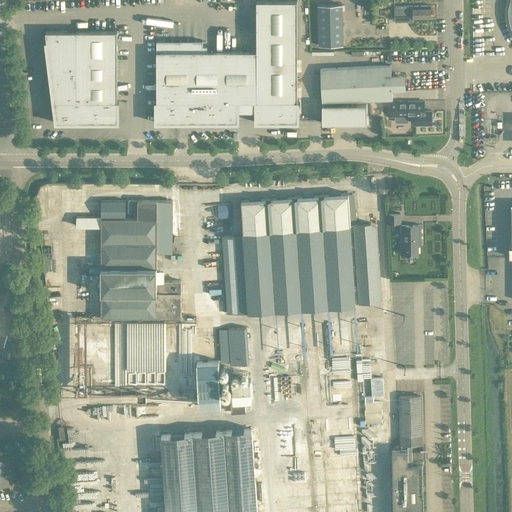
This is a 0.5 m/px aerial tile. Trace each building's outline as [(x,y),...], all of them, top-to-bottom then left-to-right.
[(203,41),(157,41),(157,101),(155,101),(157,101),(157,120),(155,122),(156,122),(157,121),(177,121),(177,122),(177,121),(197,121),(197,122),(197,121),(217,121),(217,122),(217,121),(237,121),(238,122),(239,122),(237,120),(237,111),(257,111),(257,120),(255,122),(256,122),(257,121),(277,121),(277,122),(277,121),(297,120),(298,122),(299,122),(297,120),(297,101),(298,101),(298,100),(297,100),(296,0),(256,0),(257,50),(207,50),(207,46),(203,46),(203,41)] [(341,4),(317,5),(318,45),(342,45),(341,4)] [(413,18),(431,18),(430,5),(394,6),(394,14),(413,14),(413,18)] [(57,121),(77,121),(77,122),(77,121),(97,121),(97,122),(97,121),(117,121),(118,123),(119,122),(117,121),(117,31),(45,31),(47,41),(45,41),(45,42),(47,41),(49,61),(48,61),(48,62),(49,61),(52,81),(50,81),(50,82),(52,81),(54,101),(53,101),(53,102),(54,101),(57,121),(55,122),(56,123),(57,121)] [(321,103),(342,102),(342,104),(322,104),(322,122),(367,122),(366,103),(352,104),(352,101),(392,99),(391,87),(404,86),(403,76),(391,77),(390,64),(320,68),(321,103)] [(423,110),(423,101),(391,101),(391,116),(415,116),(415,123),(431,123),(431,110),(423,110)] [(227,313),(248,312),(356,304),(356,302),(376,301),(381,296),(376,225),(371,222),(350,223),(348,193),(241,200),(243,231),(242,231),(243,234),(222,235),(225,278),(216,279),(218,313),(227,312),(227,313)] [(77,215),(77,225),(101,225),(101,237),(101,249),(101,317),(181,317),(181,280),(157,280),(157,200),(138,200),(128,200),(128,212),(138,212),(138,217),(126,217),(126,199),(101,199),(101,215),(77,215)] [(387,223),(402,223),(402,213),(387,213),(387,223)] [(401,225),(401,232),(404,232),(404,255),(406,255),(406,256),(407,257),(411,257),(412,256),(412,255),(418,255),(418,239),(421,239),(421,225),(401,225)] [(92,391),(92,381),(171,381),(171,372),(176,372),(176,364),(168,364),(168,320),(82,319),(82,371),(75,371),(75,382),(80,382),(80,391),(92,391)] [(246,327),(228,328),(219,329),(220,343),(229,342),(230,365),(249,363),(246,327)] [(219,360),(196,361),(199,407),(221,405),(219,360)] [(384,395),(383,377),(371,378),(372,396),(384,395)] [(232,380),(234,400),(252,399),(251,379),(232,380)] [(412,444),(422,443),(421,395),(399,396),(400,444),(412,444)] [(245,400),(231,401),(231,411),(245,410),(245,400)] [(382,423),(382,402),(365,402),(365,423),(382,423)] [(160,434),(165,511),(257,511),(252,428),(160,434)] [(412,444),(400,444),(401,450),(392,450),(393,511),(423,511),(422,464),(412,464),(412,444)] [(359,455),(312,458),(315,511),(327,511),(333,498),(336,496),(339,500),(345,502),(338,507),(341,511),(346,511),(347,511),(351,511),(358,511),(357,491),(357,490),(354,488),(353,479),(346,476),(351,475),(353,472),(342,468),(352,467),(355,459),(359,461),(359,455)] [(0,470),(13,471),(13,457),(0,457),(0,470)] [(13,471),(0,470),(0,483),(13,484),(13,471)]
